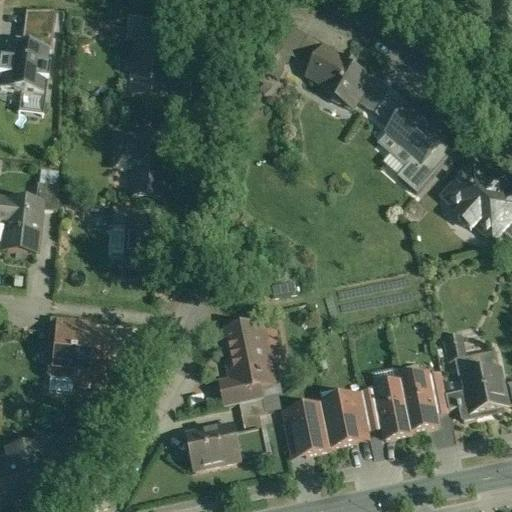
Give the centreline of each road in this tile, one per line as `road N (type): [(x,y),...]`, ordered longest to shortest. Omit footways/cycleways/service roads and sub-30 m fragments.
road 1 (residential): [(90,511),(188,355),(215,137),(209,0)]
road 2 (residential): [(511,149),(333,0)]
road 3 (secondary): [(322,511),(511,473)]
